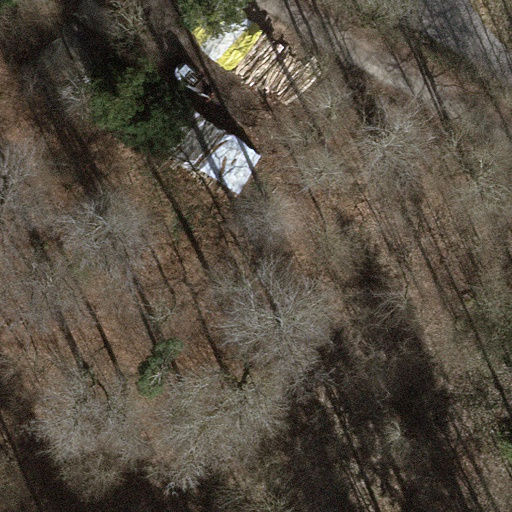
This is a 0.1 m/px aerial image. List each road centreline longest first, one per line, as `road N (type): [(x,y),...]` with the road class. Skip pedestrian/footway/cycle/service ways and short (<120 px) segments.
road 1 (track): [(511,116),(282,0)]
road 2 (unknown): [(366,0),(490,57)]
